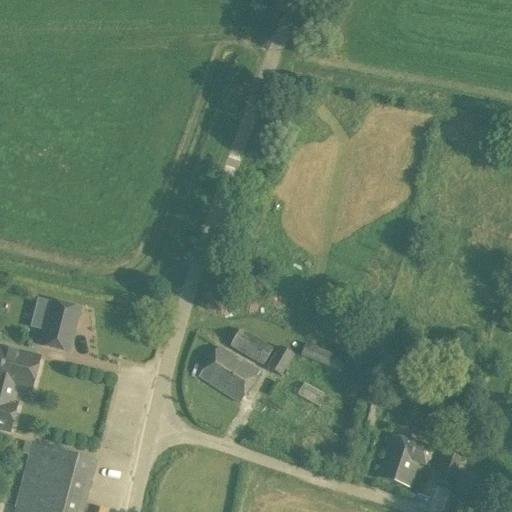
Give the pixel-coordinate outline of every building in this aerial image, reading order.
[(273,290),(268,304),(291,312),(296,298),(273,290)] [(54,304),(46,333),(72,340),(80,311),(54,304)] [(490,324),(498,326),(501,313),(493,311),(490,324)] [(376,337),(370,334),(365,332),(366,331),(359,329),(359,331),(357,330),(352,342),(371,349),(376,337)] [(262,366),(273,349),(240,330),(228,347),(262,366)] [(345,360),(305,344),(300,356),(340,372),(345,360)] [(0,389),(15,393),(16,388),(30,392),(39,359),(0,348),(0,389)] [(240,404),(259,374),(218,348),(199,379),(240,404)] [(280,376),(291,357),(276,348),(265,368),(280,376)] [(372,429),(379,396),(386,373),(374,370),(368,393),(367,393),(365,405),(363,405),(358,426),(372,429)] [(317,408),(324,395),(303,384),(296,396),(317,408)] [(15,393),(0,389),(0,430),(9,433),(16,405),(12,404),(15,393)] [(425,467),(431,449),(391,437),(378,478),(410,488),(417,465),(425,467)] [(81,511),(94,464),(23,446),(21,454),(30,457),(19,499),(9,496),(4,511),(81,511)] [(452,488),(461,459),(444,454),(435,482),(452,488)]
